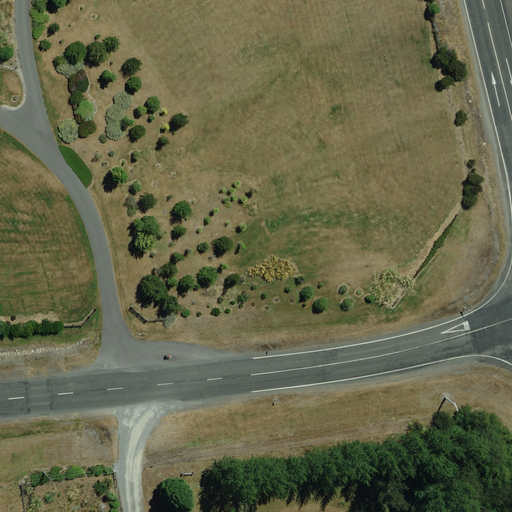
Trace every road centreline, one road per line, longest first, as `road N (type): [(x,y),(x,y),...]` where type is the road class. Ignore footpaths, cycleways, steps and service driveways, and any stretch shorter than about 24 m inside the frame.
road 1 (residential): [(0,399),(315,367),(511,318)]
road 2 (primary): [(511,117),(482,0)]
